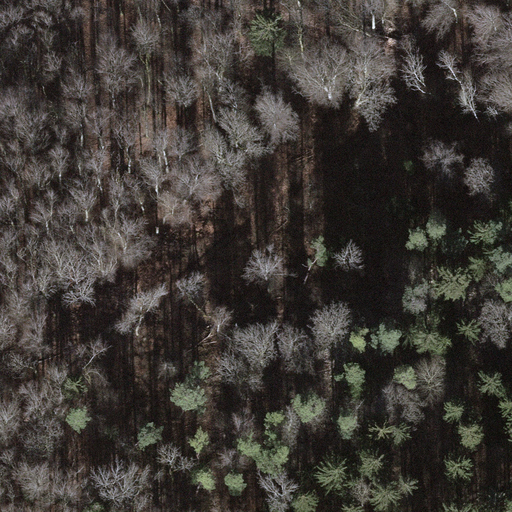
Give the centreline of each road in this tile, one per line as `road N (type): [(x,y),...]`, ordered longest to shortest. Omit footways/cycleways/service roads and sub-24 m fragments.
road 1 (track): [(461,0),(378,124),(0,417)]
road 2 (track): [(191,0),(344,41),(380,84),(378,124)]
